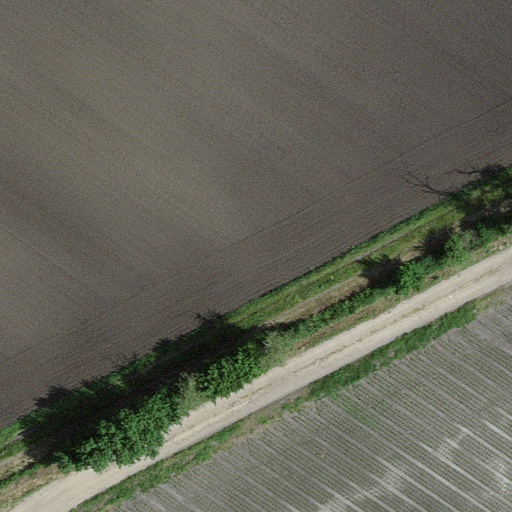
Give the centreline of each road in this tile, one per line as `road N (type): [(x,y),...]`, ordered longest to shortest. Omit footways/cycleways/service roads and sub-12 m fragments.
road 1 (track): [(511,182),(0,460)]
road 2 (track): [(44,511),(511,289)]
